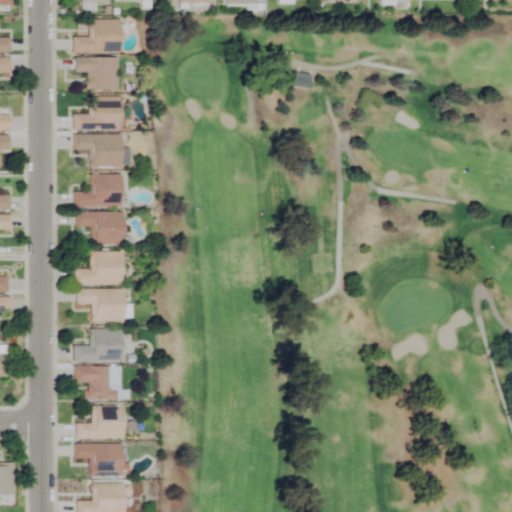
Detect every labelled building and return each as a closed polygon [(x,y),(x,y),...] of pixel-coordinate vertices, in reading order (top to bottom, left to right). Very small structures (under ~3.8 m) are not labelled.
[(116,53),(116,20),(83,20),(83,38),(69,38),(69,53),(116,53)] [(113,58),(71,58),(71,73),(82,73),(82,89),(113,90),(113,58)] [(288,85),(305,90),(308,77),(291,72),(288,85)] [(69,115),(69,130),(117,130),(116,97),(85,98),(85,115),(69,115)] [(69,150),(85,150),(85,168),(116,168),(116,135),(69,135),(69,150)] [(116,207),(116,175),(85,175),(85,193),(69,193),(69,207),(116,207)] [(87,245),(118,245),(118,212),(71,212),(71,227),(87,227),(87,245)] [(117,285),(117,252),(85,252),(85,269),(69,269),(69,285),(117,285)] [(118,290),(71,290),(71,304),(87,304),(87,322),(118,322),(118,290)] [(71,362),(117,362),(117,329),(85,329),(85,347),(71,347),(71,362)] [(115,400),(115,390),(106,390),(106,367),(70,367),(70,383),(82,383),(82,400),(115,400)] [(120,439),(120,406),(88,406),(88,424),(72,424),(72,439),(120,439)] [(118,445),(71,444),(70,460),(86,460),(86,476),(124,476),(125,463),(118,463),(118,445)] [(121,511),(122,484),(88,484),(88,502),(73,502),(72,511),(121,511)]
